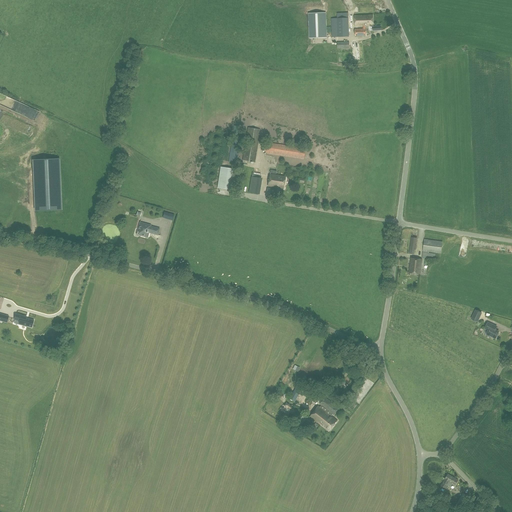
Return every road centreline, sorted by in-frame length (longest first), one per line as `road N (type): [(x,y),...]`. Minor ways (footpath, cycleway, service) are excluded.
road 1 (unclassified): [(380,348),(268,304),(0,234)]
road 2 (tertiary): [(398,223),(415,83),(387,0)]
road 3 (unknown): [(398,223),(268,200),(263,180)]
road 4 (unclassified): [(440,455),(511,343)]
road 5 (tertiary): [(380,348),(398,223)]
